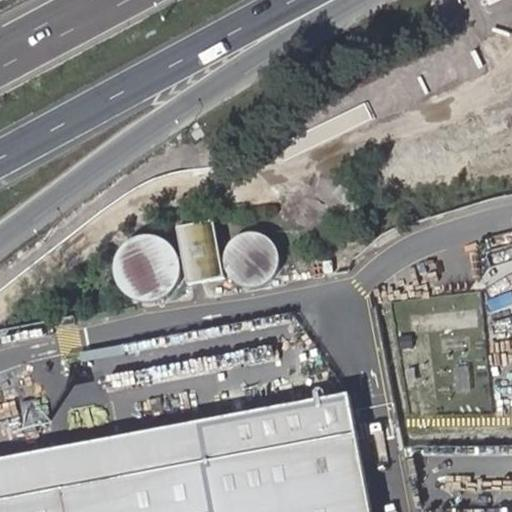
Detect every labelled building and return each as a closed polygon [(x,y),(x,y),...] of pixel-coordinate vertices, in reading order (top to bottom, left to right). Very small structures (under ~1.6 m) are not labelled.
[(224,276),(214,220),(177,227),(188,283),(224,276)] [(280,266),(281,260),(280,254),(278,248),(275,242),(270,238),(265,234),(259,232),(253,231),(246,232),(240,234),(235,237),(230,242),(227,247),(225,253),(224,260),(225,266),(227,272),(230,277),(235,282),(240,285),(246,287),(252,288),(259,288),(265,285),(270,282),(275,278),(278,272),(280,266)] [(181,275),(181,268),(181,261),(179,255),(176,249),(172,244),(166,240),(161,237),(154,235),(148,234),(141,235),(135,236),(129,240),(123,244),(119,249),(116,255),(114,261),(113,268),(114,274),(116,281),(119,287),(123,292),(128,296),(134,299),(141,301),(147,302),(154,301),(160,299),(166,296),(171,292),(176,287),(179,281),(181,275)] [(230,458),(0,501),(0,511),(369,511),(347,395),(222,419),(230,458)] [(0,460),(0,501),(230,458),(222,419),(0,460)]
